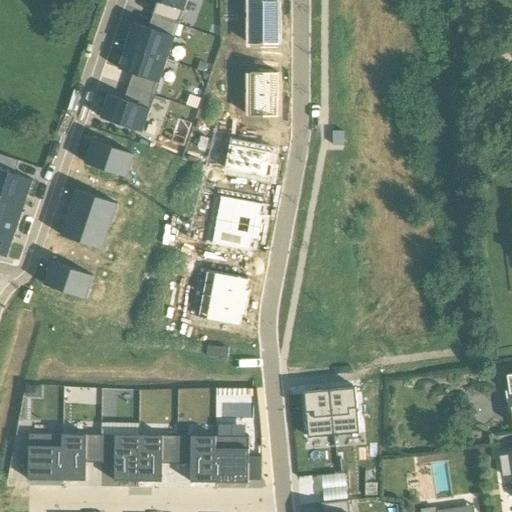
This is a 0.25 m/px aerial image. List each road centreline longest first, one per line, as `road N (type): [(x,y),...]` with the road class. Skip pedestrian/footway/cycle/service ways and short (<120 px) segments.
road 1 (residential): [(300,0),(298,152),(268,323),(284,511)]
road 2 (residential): [(0,292),(27,264),(116,0)]
